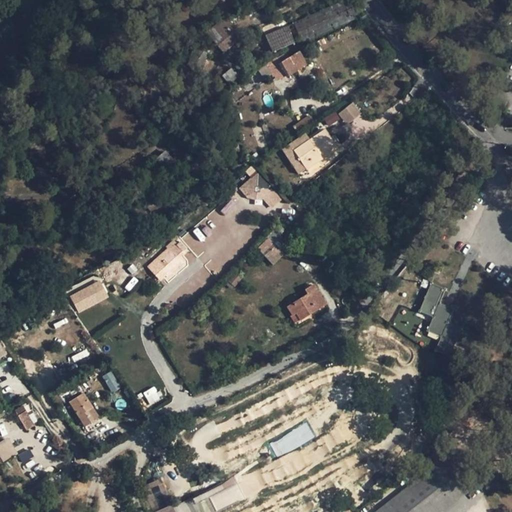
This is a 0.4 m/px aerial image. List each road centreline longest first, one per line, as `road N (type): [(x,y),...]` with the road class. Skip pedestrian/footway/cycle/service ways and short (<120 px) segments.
road 1 (residential): [(501,156),(333,339),(139,440)]
road 2 (residential): [(501,156),(365,0)]
